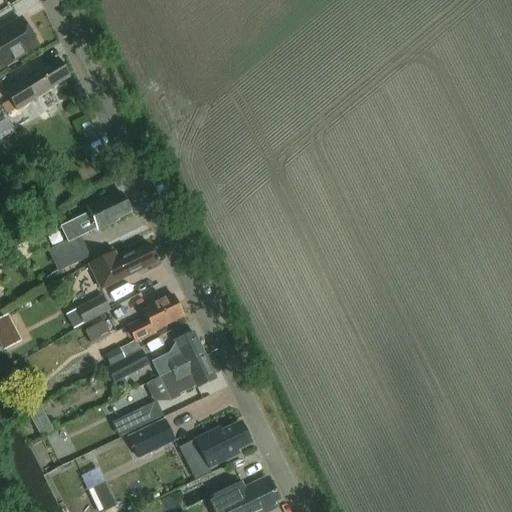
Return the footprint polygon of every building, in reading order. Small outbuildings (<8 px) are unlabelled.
[(0,32),(0,68),(38,46),(22,20),(0,33),(0,32)] [(52,87),(68,77),(57,60),(42,70),(39,66),(15,82),(16,84),(4,91),(17,110),(33,100),(34,101),(53,89),(52,87)] [(117,219),(130,213),(121,193),(105,201),(104,199),(86,208),(89,214),(60,228),(67,243),(49,252),(59,271),(89,257),(79,237),(96,229),(97,231),(118,221),(117,219)] [(102,289),(158,262),(157,259),(150,245),(130,254),(129,252),(115,258),(113,253),(89,264),(102,289)] [(75,309),(83,324),(109,310),(101,295),(75,309)] [(154,332),(184,317),(173,296),(142,311),(146,318),(127,327),(134,342),(120,349),(125,358),(142,349),(139,342),(155,334),(154,332)] [(22,308),(0,319),(0,333),(7,348),(35,334),(22,308)] [(73,329),(83,324),(75,309),(65,314),(73,329)] [(109,317),(90,329),(97,339),(116,327),(109,317)] [(172,372),(204,356),(193,332),(172,342),(174,345),(168,355),(150,363),(158,380),(172,372)] [(125,360),(120,349),(105,357),(110,367),(125,360)] [(141,352),(107,370),(115,385),(149,366),(141,352)] [(172,372),(158,380),(169,403),(180,398),(179,396),(195,388),(195,390),(216,380),(204,356),(172,372)] [(127,435),(163,417),(156,403),(120,420),(127,435)] [(41,438),(54,431),(39,406),(27,413),(41,438)] [(174,442),(164,422),(129,439),(139,458),(174,442)] [(236,452),(251,444),(240,423),(221,432),(219,429),(195,441),(209,469),(238,455),(236,452)] [(238,485),(206,500),(211,511),(270,511),(276,509),(274,504),(279,501),(270,483),(265,486),(262,480),(241,490),(238,485)]
